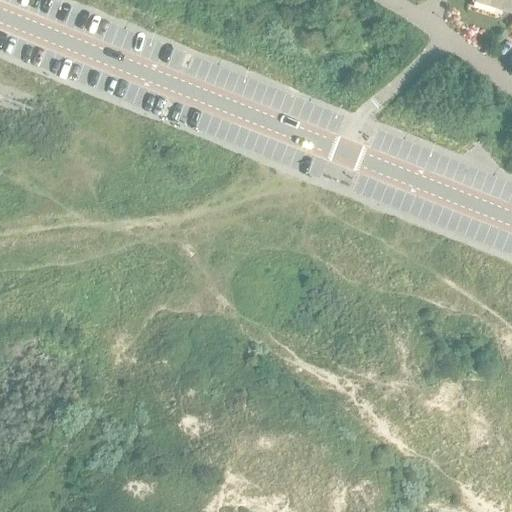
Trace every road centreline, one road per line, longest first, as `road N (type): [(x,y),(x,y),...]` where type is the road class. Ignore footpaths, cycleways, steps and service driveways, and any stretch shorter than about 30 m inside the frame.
road 1 (tertiary): [(343,157),(0,18)]
road 2 (tertiary): [(511,222),(343,157)]
road 3 (residential): [(444,37),(363,114),(343,157)]
